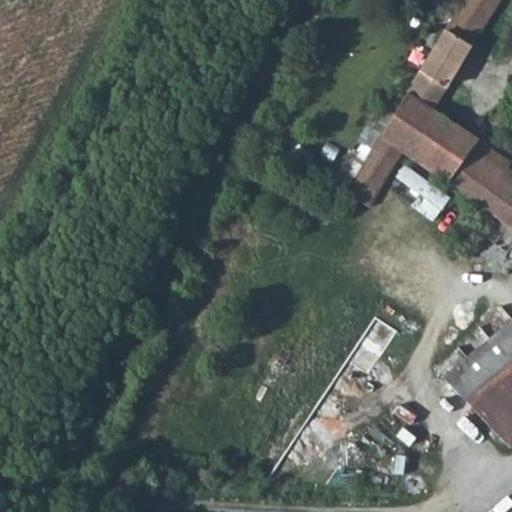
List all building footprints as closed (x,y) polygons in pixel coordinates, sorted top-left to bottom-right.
[(511,0),(463,0),(406,93),(428,107),(453,65),(494,0),(511,0)] [(343,193),(367,206),(371,199),(398,156),(441,183),(455,192),(495,218),(511,191),(511,169),(508,167),(511,161),(428,107),(406,93),(343,193)] [(371,199),(412,227),(441,183),(398,156),(371,199)] [(511,191),(495,218),(511,228),(511,191)] [(481,352),(511,388),(511,329),(509,326),(481,352)] [(305,396),(325,409),(358,356),(338,343),(305,396)] [(447,382),(509,454),(511,451),(511,388),(481,352),(447,382)]
